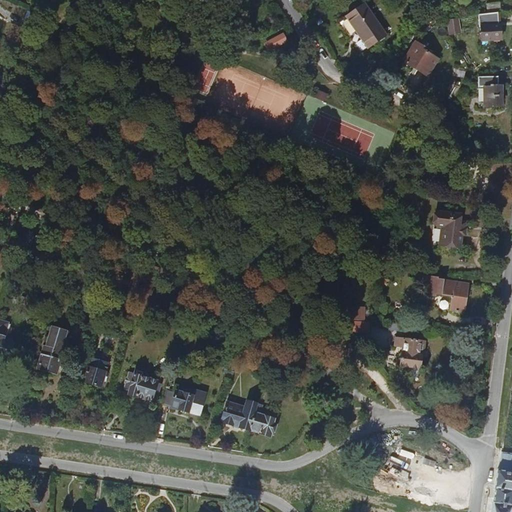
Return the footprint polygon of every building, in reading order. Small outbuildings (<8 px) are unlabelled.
[(489,13),(502,11),(501,1),(487,3),(489,13)] [(365,2),(347,15),(369,46),(387,33),(365,2)] [(503,40),(500,13),(479,16),(480,28),(481,28),(483,42),(493,41),(494,43),(496,43),(500,43),(501,40),(503,40)] [(463,34),(461,19),(451,20),(453,35),(463,34)] [(288,40),(285,33),(268,41),(271,48),(288,40)] [(429,75),(439,58),(426,50),(427,48),(417,42),(406,61),(429,75)] [(489,107),(501,107),(501,87),(498,86),(499,78),(478,78),(478,88),(483,88),(483,102),(482,102),(482,109),(489,109),(489,107)] [(460,248),(462,235),(465,235),(466,229),(465,228),(461,228),(462,222),(460,222),(461,214),(439,211),(438,213),(434,215),(434,222),(437,225),(436,226),(442,227),(440,245),(460,248)] [(31,247),(36,232),(29,230),(24,245),(31,247)] [(389,260),(390,252),(382,251),(381,258),(389,260)] [(145,279),(149,265),(140,262),(136,276),(145,279)] [(152,294),(160,268),(149,265),(145,279),(141,291),(152,294)] [(465,312),(469,284),(439,280),(439,278),(426,277),(424,295),(437,296),(437,294),(453,296),(451,310),(465,312)] [(364,321),(366,308),(351,307),(350,320),(364,321)] [(368,334),(369,324),(349,322),(348,332),(368,334)] [(15,347),(13,346),(14,344),(4,341),(5,337),(0,336),(0,335),(4,324),(0,323),(0,355),(9,358),(11,351),(13,352),(15,347)] [(39,368),(58,374),(64,354),(62,353),(69,331),(54,327),(51,337),(47,336),(44,347),(46,347),(39,368)] [(236,346),(239,334),(231,331),(230,335),(227,343),(236,346)] [(403,341),(394,340),(393,348),(402,349),(400,367),(419,369),(422,344),(420,341),(403,340),(403,341)] [(265,356),(270,343),(263,341),(258,354),(265,356)] [(102,387),(109,364),(91,358),(84,381),(102,387)] [(288,371),(291,363),(278,359),(275,367),(288,371)] [(125,388),(131,390),(129,395),(138,398),(139,397),(151,401),(152,399),(155,400),(157,392),(154,391),(157,382),(143,378),(145,372),(135,369),(133,375),(129,374),(128,379),(126,379),(125,383),(126,384),(125,388)] [(187,413),(192,397),(175,392),(174,392),(165,389),(161,405),(170,407),(170,408),(180,411),(179,413),(184,415),(185,413),(187,413)] [(249,430),(254,413),(250,411),(243,409),(241,414),(237,413),(240,406),(226,402),(222,416),(239,421),(237,428),(249,431),(249,430)] [(272,433),(276,422),(273,421),(274,418),(259,414),(255,412),(254,413),(249,430),(259,434),(259,432),(270,436),(271,433),(272,433)] [(511,511),(511,454),(503,453),(499,453),(494,486),(490,486),(488,486),(486,488),(486,489),(488,490),(489,492),(489,493),(489,495),(489,496),(488,497),(487,499),(484,511),(511,511)]
